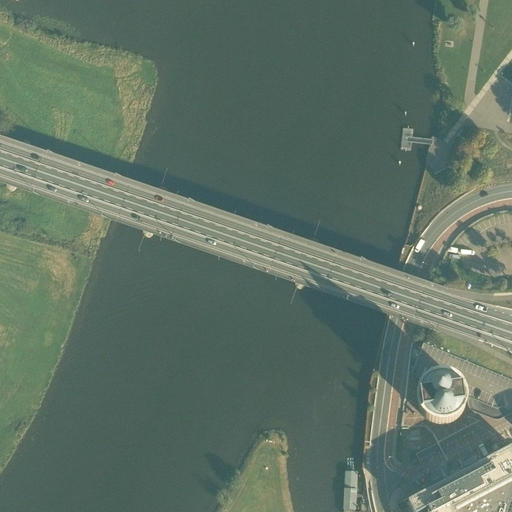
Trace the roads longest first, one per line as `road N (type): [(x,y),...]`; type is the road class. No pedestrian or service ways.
road 1 (secondary): [(0,173),(511,347)]
road 2 (secondary): [(511,316),(0,147)]
road 3 (primary): [(0,160),(444,311)]
road 4 (secondary): [(378,490),(388,369),(413,266),(451,216),(511,191)]
